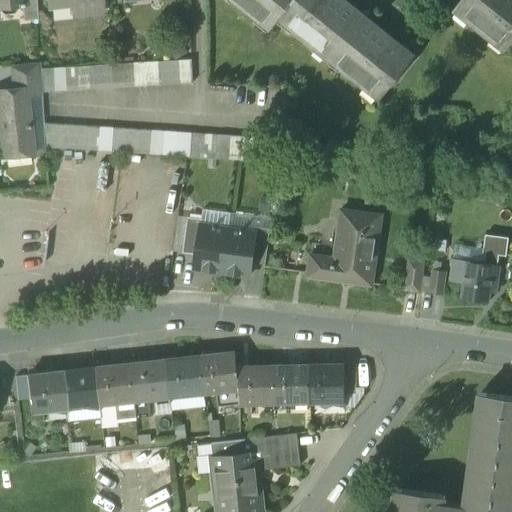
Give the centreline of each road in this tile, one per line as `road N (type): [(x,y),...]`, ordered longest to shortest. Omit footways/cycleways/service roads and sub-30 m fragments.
road 1 (residential): [(0,340),(173,307),(444,344)]
road 2 (residential): [(444,344),(325,511)]
